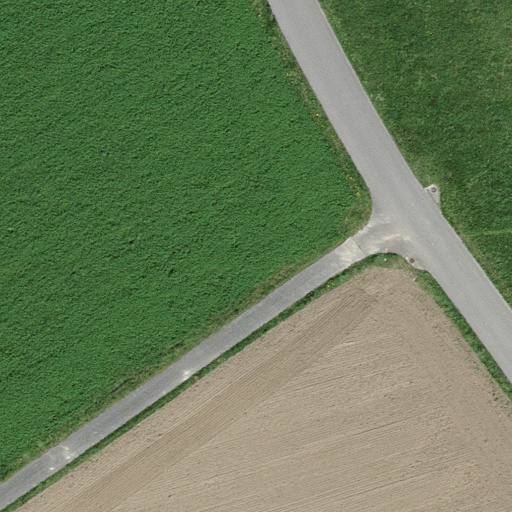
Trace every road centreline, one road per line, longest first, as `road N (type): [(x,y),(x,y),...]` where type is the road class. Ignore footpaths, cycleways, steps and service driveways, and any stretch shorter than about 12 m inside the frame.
road 1 (track): [(412,213),(0,499)]
road 2 (unclassified): [(511,351),(412,213),(293,0)]
